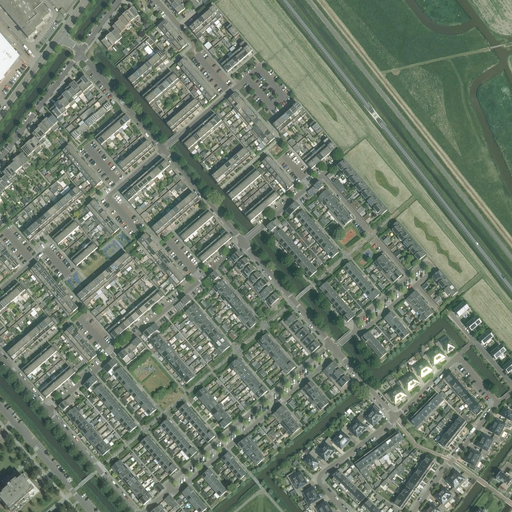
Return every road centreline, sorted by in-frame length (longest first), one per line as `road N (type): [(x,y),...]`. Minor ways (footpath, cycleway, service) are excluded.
road 1 (tertiary): [(511,289),(283,0)]
road 2 (unknown): [(316,0),(511,247)]
road 3 (track): [(322,0),(511,241)]
road 4 (residential): [(169,490),(338,352)]
road 5 (residential): [(330,344),(169,490)]
road 6 (residential): [(414,511),(498,402),(458,354)]
road 7 (residential): [(90,511),(0,407)]
road 8 (residential): [(344,511),(319,476),(394,419)]
road 9 (residential): [(0,159),(80,52)]
road 10 (residential): [(330,344),(243,243)]
road 11 (residential): [(135,511),(48,412)]
road 12 (residential): [(163,149),(80,52)]
road 13 (residential): [(243,243),(163,149)]
